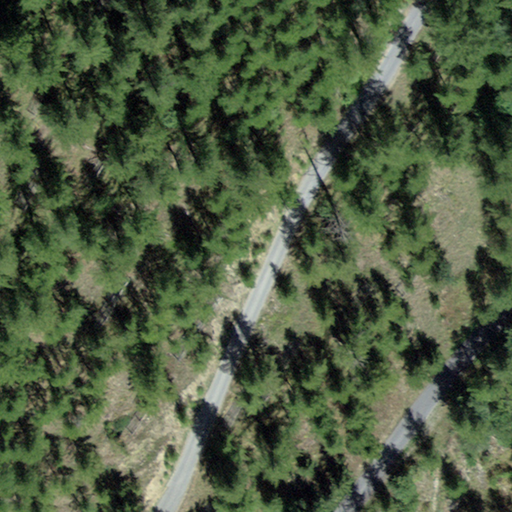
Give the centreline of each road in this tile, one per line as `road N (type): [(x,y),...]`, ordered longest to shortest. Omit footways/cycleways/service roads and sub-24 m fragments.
road 1 (unclassified): [(429,0),(303,197),(163,511)]
road 2 (unclassified): [(346,511),(465,352),(511,307)]
